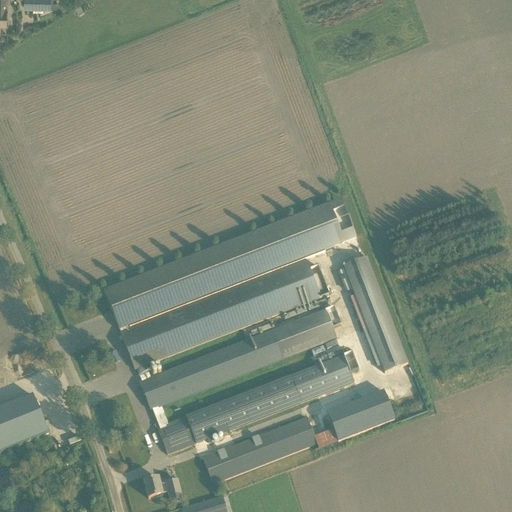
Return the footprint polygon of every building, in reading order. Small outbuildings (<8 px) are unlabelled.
[(51,0),(23,0),(24,9),(51,10),(51,0)] [(120,334),(126,331),(125,329),(356,239),(344,209),(341,200),(329,205),(104,292),(119,331),(120,334)] [(385,375),(408,366),(367,260),(344,269),(385,375)] [(126,331),(120,334),(134,371),(136,370),(142,368),(321,299),(329,296),(318,268),(310,271),(306,261),(126,331)] [(165,427),(158,408),(284,359),(337,339),(333,330),(341,327),(334,309),(147,381),(142,368),(136,370),(141,383),(140,384),(150,411),(152,411),(159,429),(165,427)] [(328,379),(333,391),(354,383),(349,371),(328,379)] [(167,456),(301,404),(291,378),(165,427),(159,429),(157,430),(167,456)] [(384,395),(327,417),(338,445),(395,423),(384,395)] [(0,454),(48,435),(33,397),(0,410),(0,454)] [(213,486),(317,445),(307,419),(203,460),(213,486)] [(180,476),(196,471),(193,463),(177,468),(180,476)] [(0,488),(11,485),(7,476),(0,479),(0,488)] [(148,500),(163,497),(162,495),(168,494),(171,503),(182,501),(177,482),(166,484),(166,485),(160,486),(159,480),(144,484),(148,500)] [(226,511),(222,498),(181,511),(226,511)]
